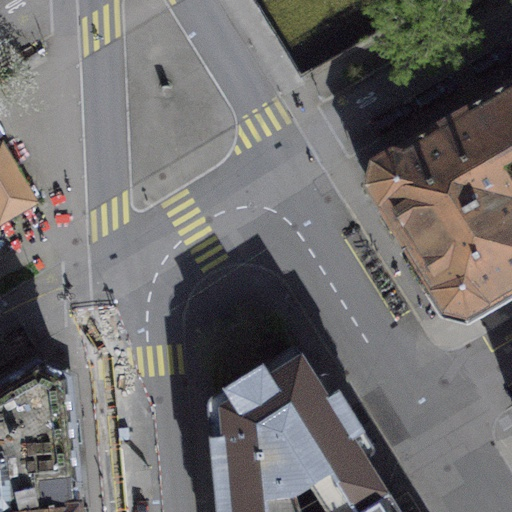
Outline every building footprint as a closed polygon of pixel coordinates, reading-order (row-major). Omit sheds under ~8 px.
[(511,86),(500,93),(488,100),(511,141),(511,86)] [(511,161),(511,141),(488,100),(475,108),(448,124),(372,170),(370,177),(368,185),(407,249),(510,188),(499,169),(511,161)] [(37,206),(3,149),(0,150),(0,224),(2,227),(37,206)] [(511,190),(510,188),(407,249),(447,312),(469,314),(511,287),(511,190)] [(370,511),(389,501),(301,359),(268,379),(261,370),(224,393),(230,403),(220,409),(229,511),(370,511)] [(0,511),(60,511),(79,510),(78,496),(72,440),(66,383),(51,375),(37,368),(0,389),(0,511)] [(396,511),(389,501),(370,511),(396,511)]
